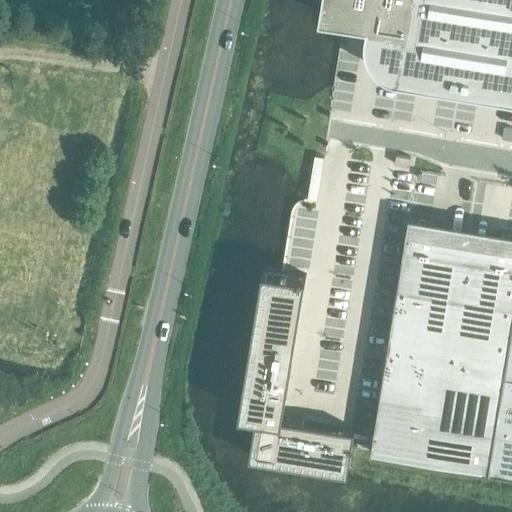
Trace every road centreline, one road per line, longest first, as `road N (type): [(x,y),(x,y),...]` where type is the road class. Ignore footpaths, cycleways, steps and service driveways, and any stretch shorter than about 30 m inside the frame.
road 1 (unclassified): [(0,438),(78,399),(99,367),(179,0)]
road 2 (primary): [(144,386),(230,0)]
road 3 (unclassified): [(341,130),(511,160)]
road 4 (primary): [(144,386),(93,511)]
road 5 (primary): [(137,511),(144,386)]
